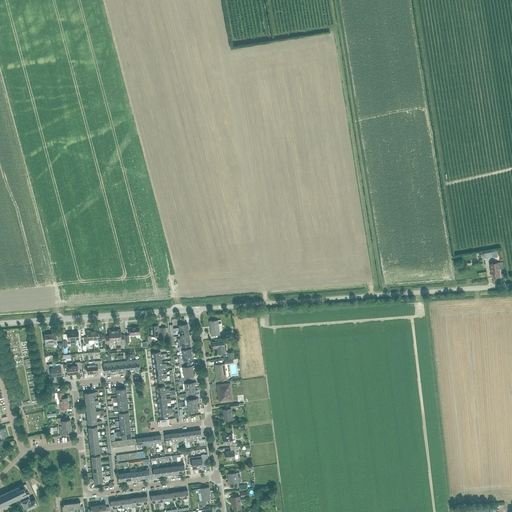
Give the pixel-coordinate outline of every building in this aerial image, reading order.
[(503,262),(490,263),(491,273),(492,273),(493,278),(500,277),(499,269),(504,269),(503,262)] [(218,320),(210,321),(212,335),(220,334),(218,320)] [(158,325),(150,326),(151,336),(162,335),(162,338),(166,338),(165,328),(158,328),(158,325)] [(140,327),(129,328),(130,335),(140,335),(140,327)] [(121,329),(115,330),(116,339),(119,339),(119,342),(122,341),(122,345),(125,345),(124,334),(121,335),(121,329)] [(87,337),(85,337),(85,343),(89,343),(90,344),(94,344),(94,340),(93,330),(87,331),(87,337)] [(99,330),(93,330),(94,340),(99,340),(99,342),(103,342),(102,336),(99,336),(99,330)] [(116,339),(115,330),(109,330),(109,336),(106,336),(107,343),(113,342),(112,340),(116,339)] [(78,332),(68,332),(68,340),(71,340),(71,343),(76,343),(76,340),(79,340),(79,339),(78,332)] [(45,335),(45,345),(46,345),(46,346),(53,346),(53,344),(57,344),(56,333),(51,333),(51,334),(45,335)] [(213,348),(218,348),(219,354),(225,353),(224,347),(225,347),(224,340),(213,342),(213,348)] [(180,347),(178,347),(178,350),(182,350),(183,355),(192,354),(191,348),(185,349),(184,346),(180,347)] [(183,355),(179,356),(179,361),(179,362),(180,364),(187,363),(190,363),(190,360),(193,360),(192,354),(183,355)] [(100,360),(92,361),(93,373),(98,373),(98,368),(101,368),(100,360)] [(75,365),(72,366),(73,374),(78,373),(78,369),(81,368),(80,361),(75,362),(75,365)] [(93,373),(92,361),(83,362),(84,370),(87,370),(87,374),(93,373)] [(73,374),(72,366),(71,362),(63,363),(64,370),(67,370),(68,374),(73,374)] [(56,367),(55,367),(56,375),(62,375),(61,370),(64,370),(63,363),(58,364),(56,364),(56,367)] [(187,363),(180,364),(181,367),(183,367),(184,372),(193,371),(193,368),(195,368),(194,366),(193,366),(187,366),(187,363)] [(56,375),(55,367),(53,368),(52,364),(47,365),(47,372),(51,372),(51,376),(56,375)] [(225,364),(216,365),(217,379),(226,378),(225,364)] [(194,374),(193,371),(184,372),(184,377),(179,378),(179,381),(183,380),(192,379),(191,377),(194,376),(196,376),(195,374),(194,374)] [(192,382),(192,379),(183,380),(183,384),(185,383),(186,388),(195,387),(195,384),(197,384),(196,382),(195,382),(192,382)] [(230,384),(218,385),(220,401),(232,400),(230,384)] [(195,396),(194,393),(196,393),(196,392),(198,392),(197,390),(196,390),(195,387),(186,388),(187,393),(181,394),(181,397),(185,397),(195,396)] [(58,392),(58,398),(56,398),(57,404),(60,403),(68,402),(68,397),(64,397),(64,392),(58,392)] [(195,399),(195,396),(185,397),(186,405),(185,405),(197,404),(197,401),(199,401),(199,398),(197,398),(195,399)] [(69,408),(68,402),(60,403),(60,408),(59,409),(60,412),(65,411),(65,408),(69,408)] [(198,407),(197,404),(185,405),(186,410),(187,413),(197,412),(196,409),(198,409),(200,408),(200,406),(198,407)] [(231,409),(223,410),(224,421),(232,420),(231,409)] [(65,417),(56,418),(56,421),(58,421),(58,422),(60,424),(62,423),(62,426),(70,425),(70,420),(65,420),(65,417)] [(62,426),(59,427),(59,430),(60,435),(67,434),(66,431),(71,431),(70,425),(62,426)] [(230,444),(230,447),(237,447),(236,443),(234,443),(233,435),(224,436),(225,445),(230,444)] [(231,451),(225,452),(227,460),(235,459),(238,458),(238,454),(235,455),(234,451),(237,450),(237,447),(230,447),(231,451)] [(200,459),(197,459),(198,468),(201,468),(201,470),(203,470),(202,462),(205,462),(205,459),(208,459),(207,454),(204,454),(201,455),(199,455),(200,459)] [(191,457),(188,458),(189,464),(192,463),(193,471),(195,471),(195,469),(198,468),(197,459),(197,457),(191,457)] [(239,486),(238,478),(240,478),(241,477),(240,473),(239,473),(237,473),(230,474),(230,480),(229,480),(230,487),(239,486)] [(20,499),(28,495),(30,495),(28,491),(29,490),(26,484),(23,485),(23,484),(17,487),(17,486),(15,487),(15,488),(0,495),(0,508),(9,504),(20,499)] [(201,489),(198,489),(198,494),(201,493),(203,501),(199,501),(199,505),(206,504),(206,500),(210,500),(209,492),(210,492),(209,487),(201,489)] [(29,498),(28,495),(20,499),(26,511),(33,507),(38,505),(35,499),(31,501),(29,498)] [(232,505),(233,510),(241,508),(239,496),(231,498),(232,505)] [(110,511),(110,509),(109,506),(106,507),(105,501),(103,502),(104,504),(101,504),(101,511),(110,511)] [(81,508),(80,502),(77,502),(75,502),(64,504),(64,506),(62,506),(63,511),(71,511),(71,509),(78,509),(81,508)] [(96,511),(95,503),(94,503),(94,505),(91,506),(91,508),(88,509),(88,511),(96,511)]
